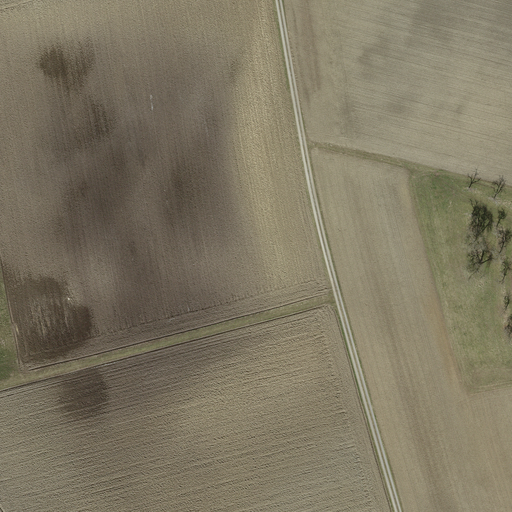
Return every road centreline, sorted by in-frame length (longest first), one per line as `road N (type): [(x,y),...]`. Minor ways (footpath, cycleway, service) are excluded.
road 1 (track): [(276,0),(316,222),(396,511)]
road 2 (track): [(0,389),(336,297)]
